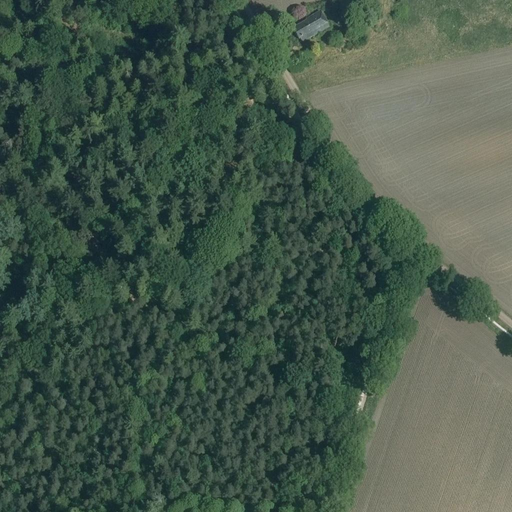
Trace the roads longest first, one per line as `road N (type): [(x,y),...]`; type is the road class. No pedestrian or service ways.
road 1 (track): [(511,326),(358,194),(241,0)]
road 2 (track): [(415,248),(328,511)]
